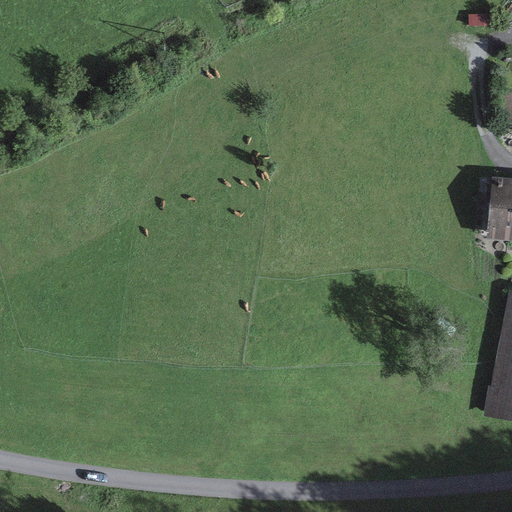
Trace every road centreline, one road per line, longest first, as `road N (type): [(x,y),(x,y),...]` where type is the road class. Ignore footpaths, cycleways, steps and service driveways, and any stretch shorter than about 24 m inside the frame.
road 1 (tertiary): [(0,458),(131,483),(253,492),(511,475)]
road 2 (track): [(511,162),(483,131),(475,90),(475,57),(511,37)]
